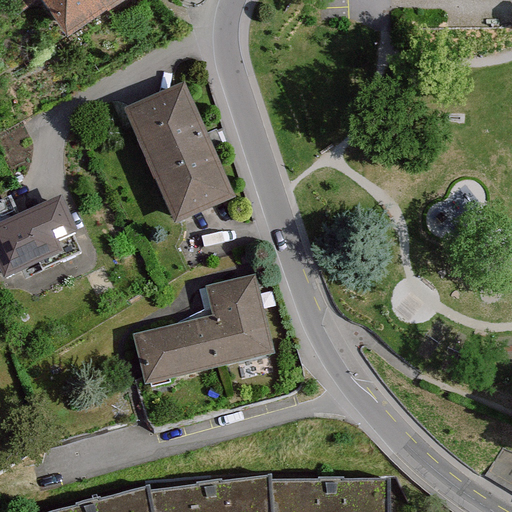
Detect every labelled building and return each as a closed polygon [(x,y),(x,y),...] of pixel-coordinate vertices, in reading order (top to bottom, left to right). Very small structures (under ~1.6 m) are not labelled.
[(102,0),(47,0),(65,26),(102,0)] [(113,107),(161,219),(222,193),(175,81),(113,107)] [(0,214),(0,272),(54,250),(48,236),(66,229),(52,194),(0,214)] [(122,333),(133,378),(265,346),(247,273),(193,285),(200,314),(122,333)] [(511,452),(503,448),(486,475),(511,490),(511,452)] [(256,471),(134,488),(135,511),(254,511),(256,477),(256,471)] [(371,511),(375,476),(256,477),(254,511),(371,511)] [(135,511),(134,488),(133,481),(15,511),(135,511)]
